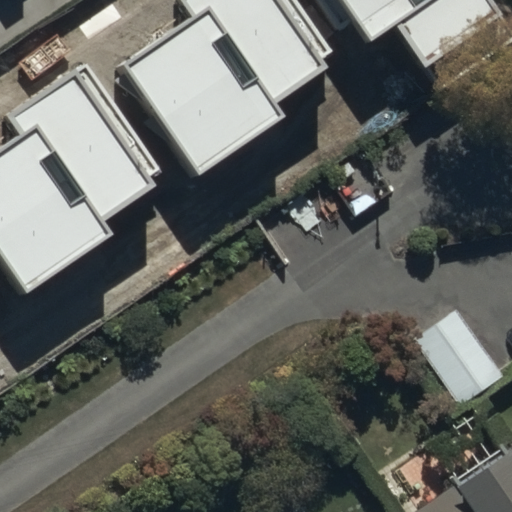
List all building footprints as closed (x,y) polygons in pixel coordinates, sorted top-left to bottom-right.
[(182,0),(194,18),(122,67),(197,176),(290,113),(280,99),(337,60),(296,0),(182,0)] [(488,0),(338,0),(368,43),(396,24),(427,69),(501,18),(488,0)] [(22,136),(0,151),(0,258),(25,295),(118,232),(108,217),(165,179),(88,65),(9,117),(22,136)] [(499,386),(450,313),(405,343),(455,416),(499,386)] [(511,511),(511,451),(461,485),(464,489),(429,511),(511,511)]
